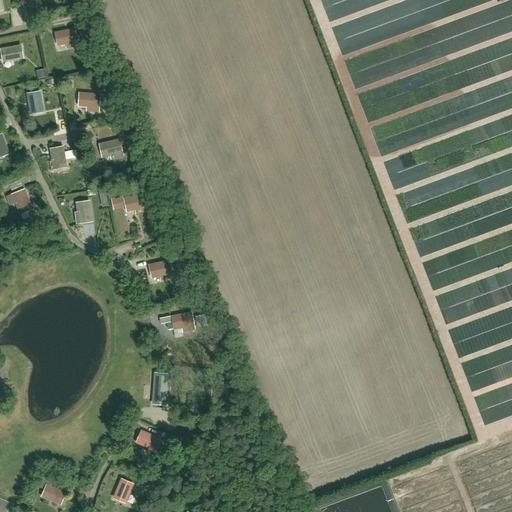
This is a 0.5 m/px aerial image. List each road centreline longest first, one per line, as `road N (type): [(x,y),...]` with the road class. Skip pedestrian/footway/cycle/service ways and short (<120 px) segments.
road 1 (track): [(511,418),(477,430),(392,208),(486,173)]
road 2 (track): [(313,0),(392,208)]
